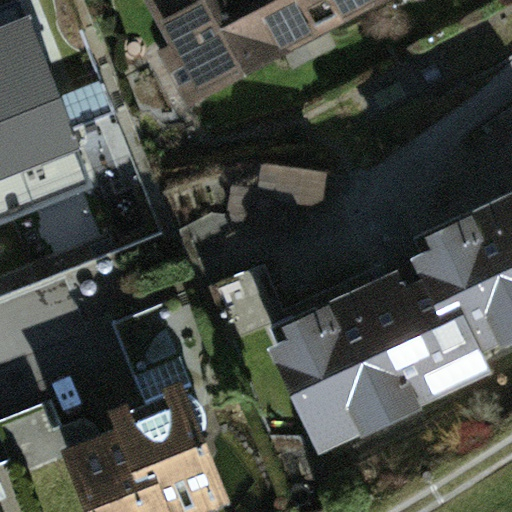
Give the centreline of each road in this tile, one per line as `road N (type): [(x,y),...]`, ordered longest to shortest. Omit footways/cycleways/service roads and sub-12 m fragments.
road 1 (unclassified): [(511,41),(349,180),(377,242)]
road 2 (track): [(511,432),(386,511)]
